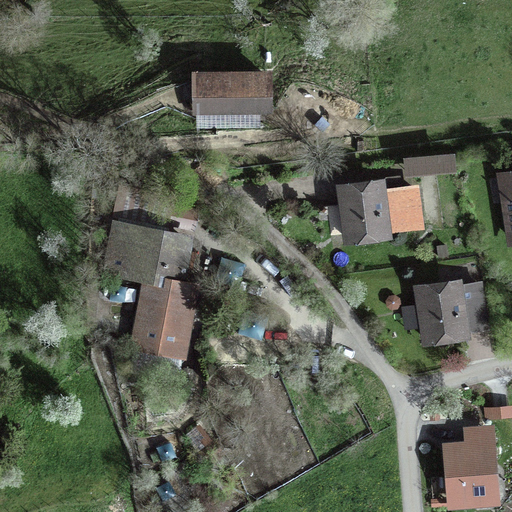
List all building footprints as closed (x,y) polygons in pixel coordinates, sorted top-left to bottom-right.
[(265,74),(199,72),(198,107),(264,110),(265,74)] [(385,183),(343,186),(347,236),(388,232),(388,227),(409,225),(406,188),(386,189),(385,183)] [(187,246),(120,232),(111,279),(143,285),(132,339),(177,348),(190,284),(180,282),(187,246)] [(477,280),(424,286),(431,347),(484,342),(477,280)] [(468,443),(447,445),(451,505),(497,502),(492,431),(467,433),(468,443)] [(215,441),(199,450),(207,465),(224,456),(215,441)]
